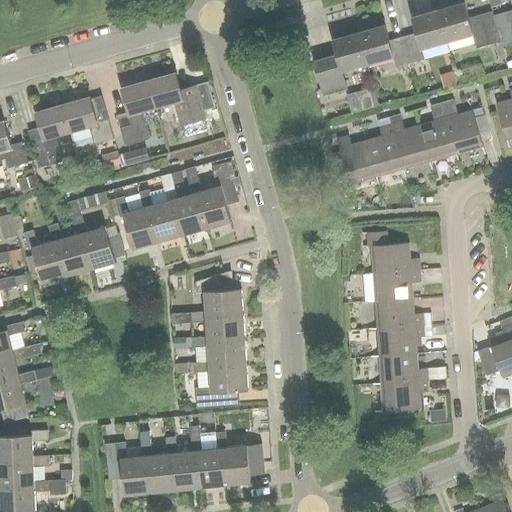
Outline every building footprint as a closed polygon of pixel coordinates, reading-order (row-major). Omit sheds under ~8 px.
[(501,46),(503,46),(494,15),(493,16),(492,12),(470,18),(465,2),(439,10),(448,42),(473,34),(477,48),(500,42),(501,46)] [(423,48),(448,42),(439,10),(413,17),(418,32),(403,36),(411,63),(415,62),(418,74),(427,71),(424,59),(426,59),(423,48)] [(503,46),(511,42),(511,37),(511,10),(494,15),(503,46)] [(396,67),(411,63),(403,36),(390,40),(386,25),(359,32),(368,64),(393,56),(396,67)] [(342,71),(368,64),(359,32),(332,40),(337,55),(314,62),(324,96),(347,89),(342,71)] [(149,80),(157,107),(174,102),(181,125),(206,118),(198,90),(197,85),(181,89),(176,72),(149,80)] [(157,107),(149,80),(121,87),(128,111),(117,114),(126,144),(150,137),(143,111),(157,107)] [(369,88),(346,95),(352,113),(375,107),(369,88)] [(506,141),(511,139),(511,91),(510,92),(511,100),(496,104),(506,141)] [(63,104),(71,131),(90,126),(95,143),(115,137),(109,117),(97,120),(90,96),(63,104)] [(454,100),(450,102),(442,104),(456,154),(483,147),(473,111),(458,115),(454,100)] [(55,136),(71,131),(63,104),(35,112),(42,136),(31,138),(39,167),(62,160),(55,136)] [(430,162),(456,154),(442,104),(430,107),(434,121),(419,126),(430,162)] [(430,162),(419,126),(404,130),(400,114),(388,117),(390,125),(403,169),(430,162)] [(0,159),(7,158),(9,167),(29,162),(23,141),(11,145),(4,121),(0,121),(0,159)] [(376,176),(403,169),(390,125),(379,128),(382,136),(366,140),(376,176)] [(376,176),(366,140),(351,144),(349,136),(336,139),(340,150),(331,153),(337,175),(346,173),(349,184),(376,176)] [(145,148),(122,154),(125,167),(149,161),(145,148)] [(120,166),(116,151),(100,155),(104,170),(120,166)] [(184,170),(191,193),(195,192),(205,228),(230,221),(225,205),(237,201),(230,177),(218,181),(219,185),(200,191),(193,167),(184,170)] [(33,169),(31,169),(23,171),(25,178),(18,180),(21,191),(37,187),(33,169)] [(181,171),(169,174),(173,185),(184,181),(181,171)] [(169,174),(160,177),(165,196),(166,200),(171,199),(181,235),(205,228),(195,192),(191,193),(176,198),(173,185),(169,174)] [(157,242),(181,235),(171,199),(166,200),(152,205),(148,190),(138,193),(142,208),(147,206),(157,242)] [(147,206),(142,208),(128,212),(123,197),(114,199),(119,216),(122,215),(132,249),(157,242),(147,206)] [(116,226),(106,228),(106,226),(86,231),(77,200),(67,203),(76,234),(80,233),(91,269),(116,262),(111,243),(120,240),(116,226)] [(16,236),(10,215),(0,217),(0,224),(4,240),(16,236)] [(80,233),(76,234),(62,239),(57,224),(48,227),(52,241),(57,240),(67,276),(91,269),(80,233)] [(57,240),(52,241),(38,246),(33,231),(24,234),(29,251),(32,250),(34,255),(25,257),(29,269),(37,267),(42,283),(67,276),(57,240)] [(375,275),(421,272),(420,259),(411,260),(410,244),(389,246),(388,232),(364,234),(365,248),(373,248),(375,275)] [(0,264),(10,261),(8,252),(0,254),(0,264)] [(206,312),(172,315),(173,325),(206,322),(206,318),(243,315),(241,289),(231,290),(230,278),(229,270),(196,280),(197,293),(205,292),(206,312)] [(377,303),(414,300),(413,284),(421,284),(421,272),(375,275),(377,303)] [(0,289),(17,286),(14,277),(0,280),(0,289)] [(379,330),(432,326),(431,315),(415,316),(414,300),(377,303),(379,330)] [(208,337),(192,339),(192,347),(192,349),(208,348),(208,344),(245,341),(243,315),(206,318),(206,322),(208,337)] [(504,379),(511,376),(511,317),(500,321),(506,338),(491,344),(492,347),(479,352),(488,377),(501,372),(504,379)] [(0,357),(14,354),(13,350),(9,336),(25,332),(23,324),(6,328),(6,331),(0,332),(0,357)] [(381,358),(418,355),(417,339),(433,338),(432,326),(379,330),(381,358)] [(192,339),(173,340),(174,349),(192,347),(192,339)] [(210,362),(193,364),(194,374),(210,373),(210,368),(247,365),(245,341),(208,344),(208,348),(210,362)] [(0,385),(20,381),(19,376),(15,361),(42,354),(39,343),(13,350),(14,354),(0,357),(0,385)] [(383,385),(428,382),(446,381),(446,369),(419,371),(418,355),(381,358),(383,385)] [(193,373),(192,364),(175,365),(176,374),(193,373)] [(211,388),(195,389),(198,411),(241,406),(239,392),(249,391),(247,365),(210,368),(210,373),(211,388)] [(0,412),(1,412),(4,424),(28,418),(25,406),(26,405),(21,386),(59,376),(56,366),(19,376),(20,381),(0,385),(0,412)] [(428,382),(383,385),(385,413),(422,411),(421,394),(429,394),(428,382)] [(446,411),(431,412),(432,424),(447,423),(446,411)] [(222,448),(218,448),(203,450),(200,426),(190,427),(192,451),(197,450),(200,488),(226,485),(222,448)] [(0,462),(33,461),(33,457),(32,441),(48,440),(48,431),(30,432),(30,435),(0,436),(0,462)] [(171,453),(167,454),(152,455),(150,431),(139,432),(141,448),(142,456),(147,456),(150,493),(175,490),(171,453)] [(217,434),(218,448),(222,448),(226,485),(252,482),(251,475),(265,474),(262,444),(228,447),(226,433),(217,434)] [(197,450),(192,451),(177,452),(176,438),(165,439),(167,454),(171,453),(175,490),(200,488),(197,450)] [(142,456),(141,448),(126,450),(125,443),(105,445),(109,480),(123,479),(125,495),(150,493),(147,456),(142,456)] [(0,487),(34,486),(34,482),(33,466),(50,466),(49,456),(33,457),(33,461),(0,462),(0,487)] [(34,486),(0,487),(0,511),(26,511),(35,511),(34,492),(50,491),(51,494),(66,493),(65,480),(34,482),(34,486)] [(509,511),(503,496),(495,500),(495,502),(480,508),(481,511),(509,511)]
